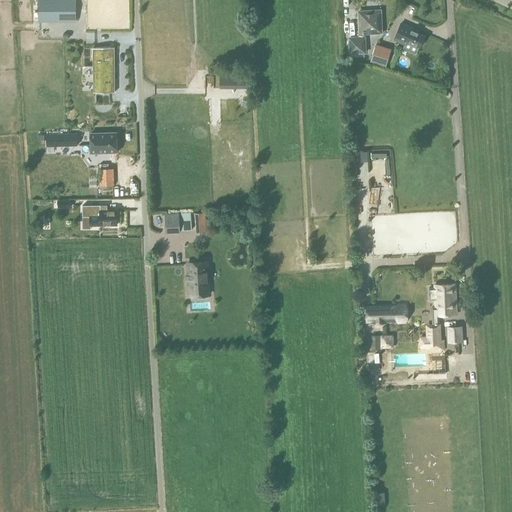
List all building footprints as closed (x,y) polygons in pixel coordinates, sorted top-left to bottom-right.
[(40,0),(40,20),(76,20),(76,0),(40,0)] [(362,34),(384,33),(383,11),(361,12),(362,34)] [(405,24),(399,38),(406,42),(404,48),(416,54),(419,47),(420,47),(421,45),(423,45),(425,40),(424,38),(425,36),(418,33),(419,30),(405,24)] [(350,53),(367,52),(366,37),(349,37),(350,53)] [(375,45),(369,63),(384,67),(390,50),(375,45)] [(94,47),(94,92),(114,92),(114,47),(94,47)] [(220,75),(221,88),(246,87),(245,75),(220,75)] [(247,121),(246,107),(235,107),(235,121),(247,121)] [(76,134),(46,135),(47,147),(77,146),(76,134)] [(116,134),(91,134),(91,154),(116,153),(116,134)] [(100,186),(113,186),(113,169),(99,169),(100,186)] [(105,200),(105,208),(133,207),(132,199),(105,200)] [(100,205),(83,205),(83,216),(90,216),(90,224),(100,224),(100,225),(117,225),(117,210),(100,210),(100,205)] [(196,232),(205,232),(204,213),(196,213),(196,232)] [(166,233),(179,232),(178,214),(165,214),(166,233)] [(221,235),(221,247),(248,246),(247,234),(221,235)] [(182,266),(181,243),(167,244),(167,257),(158,257),(158,267),(182,266)] [(209,260),(186,261),(188,297),(211,296),(209,260)] [(434,289),(429,289),(429,299),(435,298),(435,307),(435,315),(439,315),(457,314),(456,284),(434,285),(434,289)] [(406,320),(406,307),(367,308),(368,321),(381,321),(381,317),(396,317),(396,320),(406,320)] [(428,337),(420,337),(420,348),(440,348),(440,350),(444,350),(444,340),(440,340),(440,327),(439,315),(435,315),(435,307),(432,307),(432,327),(428,327),(428,337)] [(462,329),(459,327),(449,328),(449,342),(462,342),(462,329)] [(371,350),(379,349),(379,336),(371,336),(371,350)]
